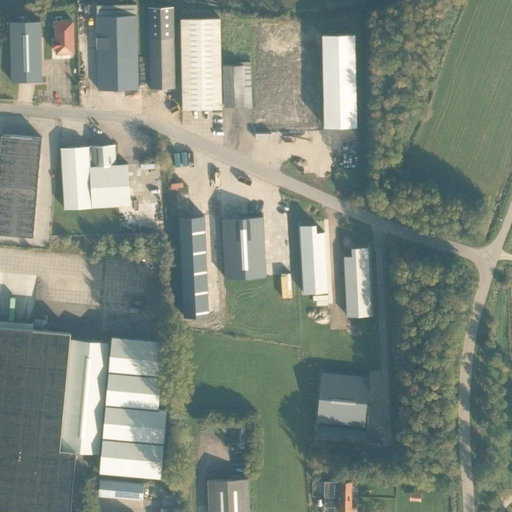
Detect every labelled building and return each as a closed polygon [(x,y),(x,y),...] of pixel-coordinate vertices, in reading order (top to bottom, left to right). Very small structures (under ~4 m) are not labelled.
[(137,14),(136,3),(97,4),(97,15),(98,89),(138,88),(136,14),(137,14)] [(174,87),(172,6),(148,6),(150,87),(174,87)] [(222,107),(220,17),(181,18),(182,108),(222,107)] [(41,20),(11,21),(12,81),(42,80),(41,20)] [(73,20),(56,20),(56,40),(52,40),(52,46),(56,46),(56,52),(74,52),(73,20)] [(325,114),(325,102),(320,102),(318,24),(257,26),(261,142),(320,141),(320,114),(325,114)] [(358,125),(355,33),(323,34),(325,102),(325,114),(325,126),(358,125)] [(251,105),(250,62),(240,62),(240,66),(224,66),(224,106),(251,105)] [(2,134),(0,152),(0,153),(20,155),(22,135),(2,134)] [(22,135),(20,155),(40,157),(41,137),(22,135)] [(115,144),(91,145),(61,147),(64,207),(92,206),(130,204),(127,162),(116,163),(115,144)] [(0,153),(0,163),(19,165),(20,155),(0,153)] [(20,155),(19,165),(39,167),(40,157),(20,155)] [(0,163),(0,173),(18,175),(19,165),(0,163)] [(19,165),(18,175),(38,177),(39,167),(19,165)] [(0,173),(0,183),(17,185),(18,175),(0,173)] [(18,175),(17,185),(37,187),(38,177),(18,175)] [(228,195),(231,176),(221,175),(218,197),(223,198),(224,194),(228,195)] [(0,183),(0,193),(17,195),(17,185),(0,183)] [(17,185),(17,195),(36,197),(37,187),(17,185)] [(0,193),(0,201),(16,203),(17,195),(0,193)] [(17,195),(16,203),(36,204),(36,197),(17,195)] [(0,201),(0,209),(15,211),(16,203),(0,201)] [(16,203),(15,211),(35,212),(36,204),(16,203)] [(0,209),(0,217),(15,219),(15,211),(0,209)] [(15,211),(15,219),(35,220),(35,212),(15,211)] [(203,214),(179,216),(185,316),(209,314),(203,214)] [(263,216),(223,218),(226,278),(266,276),(263,216)] [(0,217),(0,225),(14,227),(15,219),(0,217)] [(15,219),(14,227),(34,228),(35,220),(15,219)] [(316,224),(300,224),(304,292),(328,291),(325,231),(317,232),(316,224)] [(0,225),(0,233),(13,235),(14,227),(0,225)] [(14,227),(13,235),(33,236),(34,228),(14,227)] [(368,246),(352,247),(352,255),(344,256),(347,315),(371,314),(368,246)] [(71,331),(0,325),(0,511),(70,511),(76,450),(94,451),(92,469),(99,469),(99,471),(161,476),(167,407),(159,406),(165,339),(112,334),(111,340),(70,337),(71,331)] [(322,371),(317,421),(365,425),(370,376),(322,371)] [(229,430),(229,423),(208,424),(209,431),(229,430)] [(251,511),(249,478),(209,480),(211,511),(251,511)] [(144,483),(100,479),(99,495),(142,499),(144,483)] [(337,481),(336,496),(353,497),(353,482),(337,481)] [(423,500),(424,491),(413,491),(413,499),(423,500)] [(352,511),(353,497),(336,496),(325,496),(325,506),(336,506),(336,511),(352,511)]
